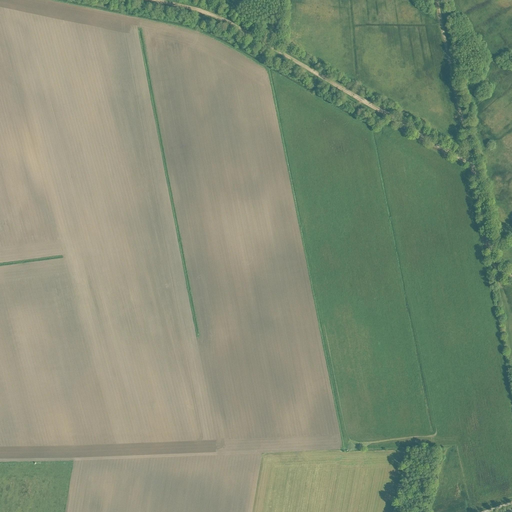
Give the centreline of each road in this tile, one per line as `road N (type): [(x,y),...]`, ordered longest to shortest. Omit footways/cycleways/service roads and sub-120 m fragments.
road 1 (track): [(152,0),(234,25),(469,162),(493,264),(511,276)]
road 2 (track): [(469,162),(437,0)]
